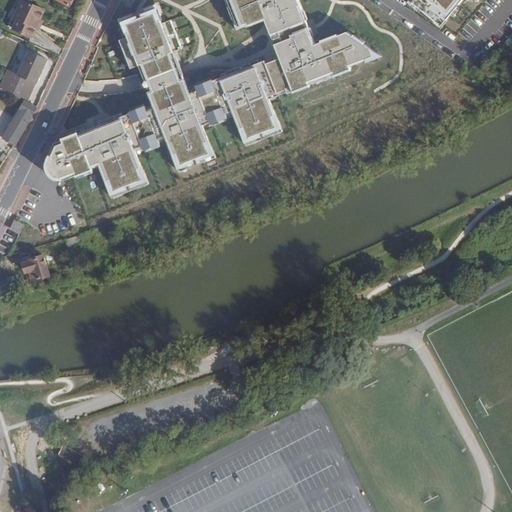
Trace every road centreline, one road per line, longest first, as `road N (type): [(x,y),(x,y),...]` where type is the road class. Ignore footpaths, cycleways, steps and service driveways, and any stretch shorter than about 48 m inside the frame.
road 1 (residential): [(0,210),(101,0)]
road 2 (track): [(411,331),(484,467),(488,511)]
